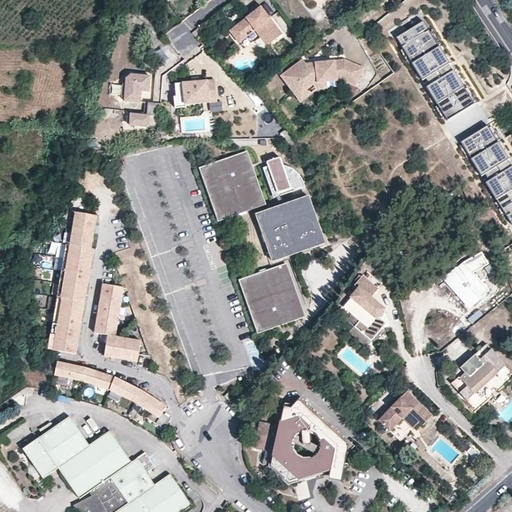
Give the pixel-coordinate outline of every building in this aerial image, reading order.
[(282,34),(259,3),(252,9),(254,12),(230,30),(239,42),(255,29),(268,45),(282,34)] [(425,22),(397,39),(448,120),(476,103),(425,22)] [(364,70),(346,63),(319,64),(315,65),(315,69),(309,69),(305,65),(302,60),(281,78),(295,94),(301,102),(309,96),(305,91),(314,83),(332,82),(340,82),(358,88),(364,70)] [(126,75),(124,100),(140,101),(141,91),(150,92),(151,73),(131,72),(126,75)] [(219,101),(216,80),(200,82),(194,83),(177,85),(178,98),(186,97),(187,105),(219,101)] [(161,102),(148,101),(147,113),(151,113),(151,114),(151,115),(160,115),(161,102)] [(147,113),(130,112),(129,125),(150,126),(151,115),(151,114),(151,113),(147,113)] [(151,115),(150,126),(159,127),(160,115),(151,115)] [(511,161),(489,124),(462,140),(511,221),(511,161)] [(267,205),(248,153),(201,170),(219,222),(267,205)] [(286,166),(283,165),(280,158),(268,162),(269,167),(264,168),(274,196),(291,189),(292,192),(306,187),(305,184),(304,181),(302,177),(299,174),(297,172),(294,170),(291,168),(288,167),(286,166)] [(275,199),(292,192),(291,189),(274,196),(275,199)] [(326,242),(310,197),(257,216),(264,234),(273,261),(326,242)] [(94,251),(94,249),(91,249),(95,229),(97,216),(76,212),(71,245),(66,244),(48,349),(76,354),(77,346),(81,325),(84,306),(88,287),(91,268),(94,251)] [(472,306),(489,291),(474,273),(489,264),(482,252),(464,262),(456,269),(457,271),(448,279),(472,306)] [(306,316),(287,263),(240,280),(259,332),(306,316)] [(378,288),(362,275),(354,284),(358,288),(343,306),(351,313),(356,308),(363,315),(359,320),(353,326),(370,340),(385,323),(377,315),(383,309),(370,297),(378,288)] [(141,341),(116,337),(125,287),(104,284),(103,289),(100,308),(95,333),(108,335),(108,339),(106,349),(105,356),(119,359),(138,362),(141,341)] [(363,315),(356,308),(351,313),(359,320),(363,315)] [(464,322),(475,314),(471,309),(460,317),(464,322)] [(497,372),(483,357),(480,360),(475,355),(461,368),(466,373),(461,378),(459,377),(453,384),(461,392),(465,389),(471,396),(493,376),(497,372)] [(127,382),(116,376),(113,375),(100,370),(93,368),(88,366),(85,365),(77,364),(63,361),(59,360),(54,359),(52,368),(57,369),(56,373),(84,379),(111,389),(136,402),(159,418),(156,423),(164,428),(165,428),(166,427),(171,419),(171,418),(170,418),(169,418),(169,417),(163,413),(167,407),(166,406),(163,404),(154,398),(143,390),(140,388),(127,382)] [(393,370),(388,365),(382,371),(387,376),(393,370)] [(235,398),(228,392),(224,397),(231,403),(235,398)] [(412,397),(407,392),(403,396),(408,401),(412,397)] [(433,416),(412,397),(408,401),(403,396),(379,421),(390,432),(402,419),(409,412),(419,422),(420,422),(424,426),(433,416)] [(274,451),(271,466),(289,482),(312,475),(350,462),(347,455),(354,447),(300,397),(292,405),(285,402),(280,426),(274,451)] [(419,422),(409,412),(402,419),(413,429),(419,422)] [(150,482),(135,460),(129,464),(127,466),(124,461),(126,460),(107,432),(87,446),(67,417),(36,439),(21,450),(41,480),(56,470),(60,467),(62,470),(58,473),(78,501),(88,494),(90,498),(72,508),(75,511),(184,511),(191,507),(168,475),(153,486),(150,489),(148,484),(150,482)] [(274,451),(280,426),(260,421),(254,447),(274,451)] [(295,484),(298,500),(310,497),(306,481),(295,484)]
